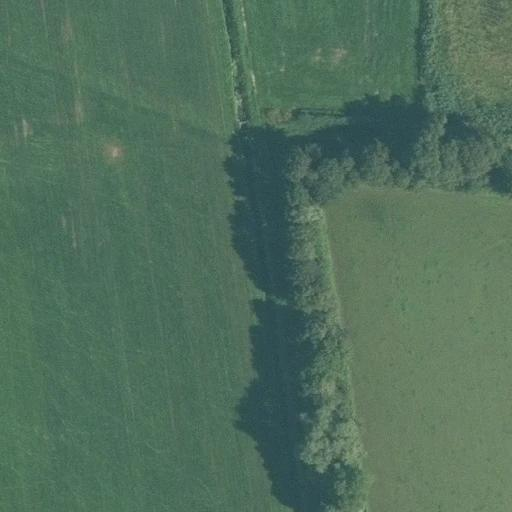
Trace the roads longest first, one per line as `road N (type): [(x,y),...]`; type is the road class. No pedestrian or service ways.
road 1 (track): [(317,511),(241,0)]
road 2 (track): [(261,133),(511,154)]
